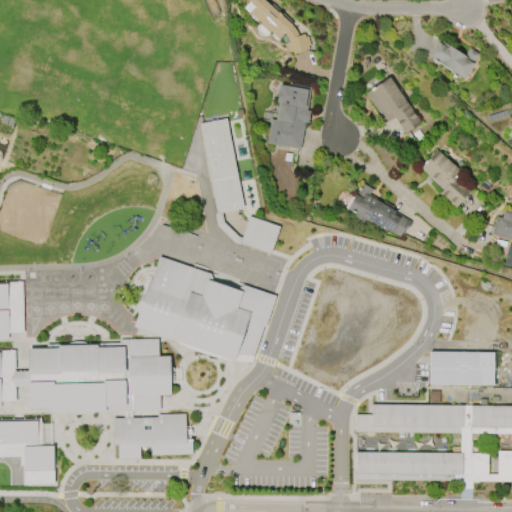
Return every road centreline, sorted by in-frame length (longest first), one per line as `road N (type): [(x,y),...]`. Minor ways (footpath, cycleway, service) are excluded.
road 1 (residential): [(330,0),(358,13),(468,8)]
road 2 (residential): [(358,13),(345,137)]
